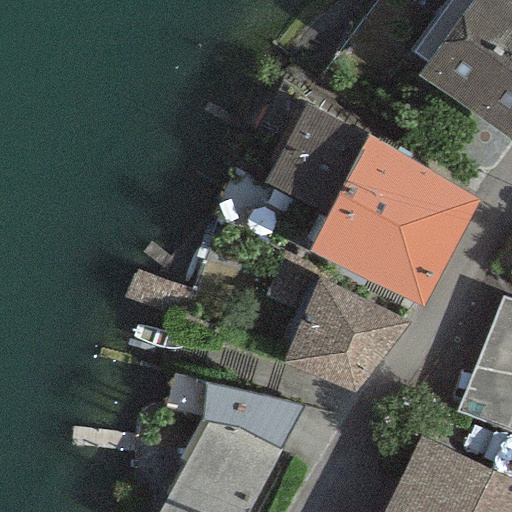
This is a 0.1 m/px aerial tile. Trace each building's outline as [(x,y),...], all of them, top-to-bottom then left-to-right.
[(511,4),(506,0),(446,0),(409,55),(424,65),(416,76),(511,141),(511,4)] [(261,182),(325,218),(368,137),(302,105),(261,182)] [(478,200),(368,137),(325,218),(308,250),(420,306),(478,200)] [(411,323),(315,277),(281,365),(352,393),(411,323)] [(511,301),(501,297),(456,411),(511,432),(511,301)] [(304,406),(204,381),(201,421),(206,422),(236,428),(279,451),(304,406)] [(236,428),(206,422),(157,511),(246,511),(279,451),(236,428)] [(511,511),(511,481),(418,437),(382,511),(511,511)]
